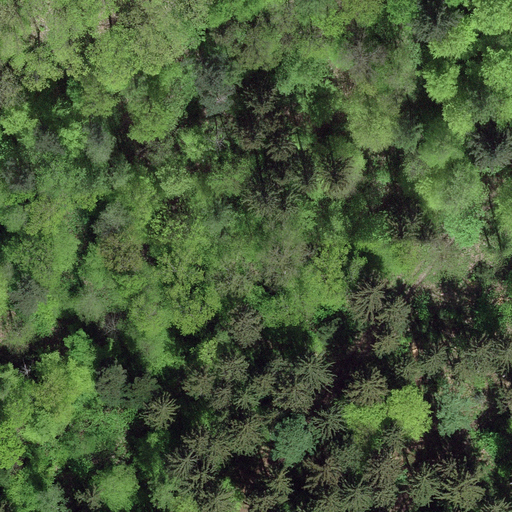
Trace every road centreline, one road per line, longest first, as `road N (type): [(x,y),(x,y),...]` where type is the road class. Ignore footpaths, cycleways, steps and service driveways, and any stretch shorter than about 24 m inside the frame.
road 1 (track): [(511,212),(397,0)]
road 2 (track): [(0,68),(131,31),(163,0)]
